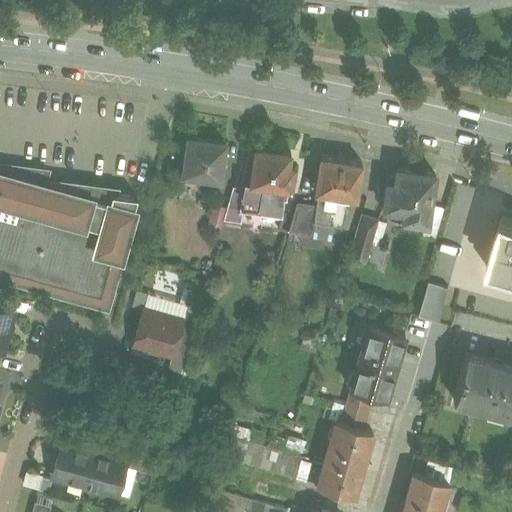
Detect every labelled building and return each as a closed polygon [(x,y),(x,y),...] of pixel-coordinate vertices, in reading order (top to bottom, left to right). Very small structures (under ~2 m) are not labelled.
[(225,140),(189,135),(184,172),(220,177),(225,140)] [(290,151),(255,146),(250,181),(288,186),(291,187),(294,163),(289,163),(290,151)] [(362,159),(322,153),(316,188),(318,189),(317,202),(315,219),(332,221),(337,191),(357,194),(362,159)] [(44,170),(5,164),(4,171),(0,169),(0,274),(107,304),(137,194),(112,191),(110,200),(43,182),(45,171),(44,171),(44,170)] [(423,170),(397,166),(395,179),(388,178),(384,202),(403,206),(402,215),(426,219),(432,183),(432,182),(434,180),(435,173),(433,169),(425,168),(423,170)] [(288,186),(250,181),(246,180),(245,188),(242,209),(244,209),(281,215),(284,198),(287,198),(288,186)] [(245,188),(233,186),(228,206),(224,219),(242,222),(244,209),(242,209),(245,188)] [(317,202),(297,200),(289,229),(313,232),(315,219),(317,202)] [(215,203),(209,225),(221,229),(224,219),(228,206),(215,203)] [(376,218),(361,214),(351,249),(365,253),(376,218)] [(511,218),(505,216),(490,265),(511,271),(511,218)] [(440,319),(449,286),(429,280),(419,313),(440,319)] [(203,291),(190,288),(185,306),(198,310),(203,291)] [(0,306),(0,349),(3,351),(14,310),(0,306)] [(185,306),(181,318),(183,318),(176,341),(189,345),(199,310),(198,310),(185,306)] [(181,318),(144,307),(135,341),(148,345),(147,347),(160,351),(161,349),(173,352),(176,341),(183,318),(181,318)] [(406,332),(369,321),(350,385),(352,387),(372,393),(387,397),(406,332)] [(511,363),(466,351),(454,397),(472,401),(473,397),(504,405),(503,410),(511,411),(511,363)] [(372,393),(352,387),(349,398),(369,404),(372,393)] [(369,404),(349,398),(346,409),(366,415),(369,404)] [(366,415),(346,409),(342,421),(362,427),(366,415)] [(342,421),(336,419),(318,483),(354,494),(373,430),(342,421)] [(239,437),(228,434),(221,455),(233,458),(239,437)] [(249,440),(239,437),(233,458),(243,461),(249,440)] [(260,443),(249,440),(243,461),(254,464),(260,443)] [(271,446),(260,443),(254,464),(264,467),(271,446)] [(92,452),(61,444),(53,474),(56,474),(58,477),(67,480),(70,478),(84,482),(92,452)] [(281,449),(271,446),(264,467),(275,470),(281,449)] [(292,453),(281,449),(275,470),(286,474),(292,453)] [(157,458),(134,451),(130,466),(153,472),(157,458)] [(126,462),(92,452),(84,482),(99,486),(101,489),(109,491),(112,490),(118,491),(126,462)] [(303,456),(292,453),(286,474),(297,477),(303,456)] [(440,511),(449,481),(414,471),(402,511),(440,511)] [(53,478),(43,475),(40,487),(50,490),(53,478)] [(212,485),(206,506),(217,510),(223,489),(212,485)] [(228,511),(234,492),(223,489),(217,510),(225,511),(228,511)] [(239,511),(244,495),(234,492),(228,511),(239,511)] [(250,511),(255,498),(244,495),(239,511),(250,511)] [(262,511),(266,501),(255,498),(250,511),(262,511)] [(49,511),(52,504),(36,500),(32,511),(49,511)] [(273,511),(276,504),(266,501),(262,511),(273,511)]
